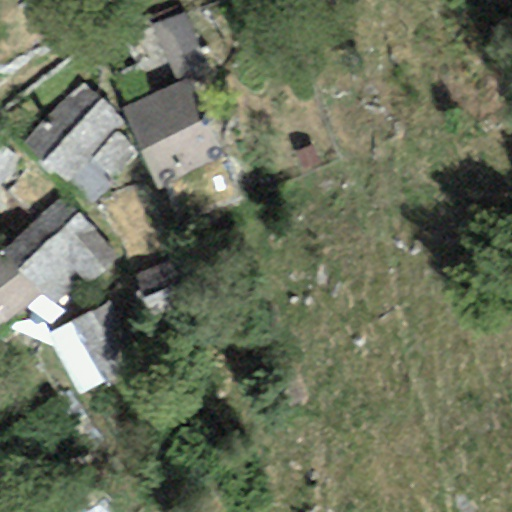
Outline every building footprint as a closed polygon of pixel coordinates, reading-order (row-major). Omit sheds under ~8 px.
[(153,27),(177,82),(189,76),(191,81),(210,72),(184,13),(153,27)] [(177,82),(120,108),(158,188),(226,156),(191,81),(189,76),(177,82)] [(124,127),(78,84),(24,140),(66,181),(88,159),(109,179),(133,154),(115,136),(124,127)] [(0,196),(22,159),(0,145),(0,196)] [(63,198),(3,251),(39,296),(50,307),(79,277),(89,283),(118,261),(63,198)] [(0,326),(39,296),(3,251),(0,253),(0,326)] [(188,255),(134,275),(147,311),(201,291),(188,255)] [(103,307),(85,315),(46,334),(76,398),(133,371),(103,307)]
